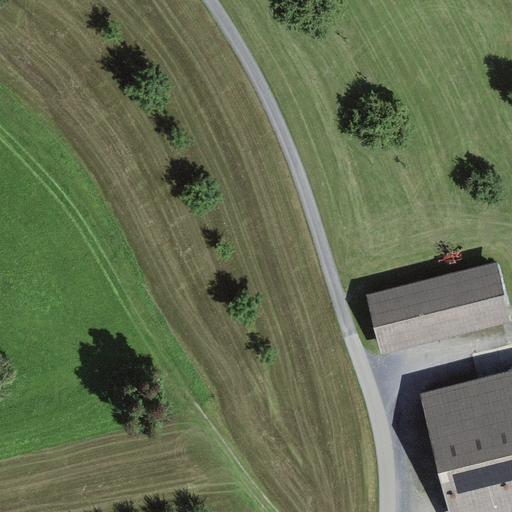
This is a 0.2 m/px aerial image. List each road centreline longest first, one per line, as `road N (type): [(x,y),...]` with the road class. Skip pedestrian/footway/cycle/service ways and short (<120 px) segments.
road 1 (unclassified): [(385,511),(386,444),(303,182),(257,77),(209,0)]
road 2 (track): [(270,511),(232,466),(69,150),(0,96)]
